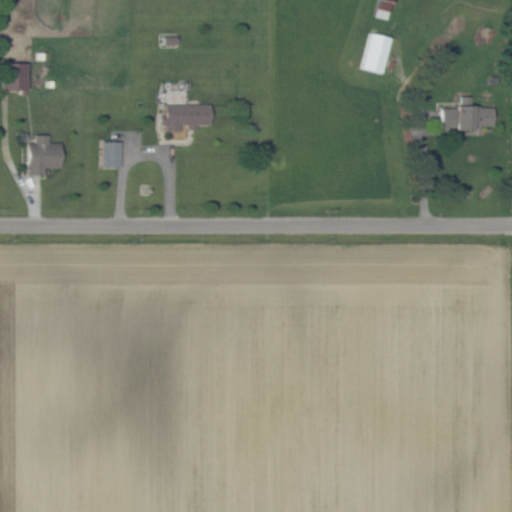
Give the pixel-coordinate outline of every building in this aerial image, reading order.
[(389,0),(376,0),(374,16),(388,18),(389,0)] [(380,72),(389,37),(369,32),(359,67),(380,72)] [(24,62),(0,61),(0,81),(0,89),(24,89),(24,62)] [(439,126),(457,126),(457,127),(491,127),(491,106),(469,106),(469,96),(458,96),(458,107),(439,107),(439,126)] [(163,104),(163,113),(160,113),(160,130),(179,130),(179,127),(194,126),(194,123),(208,123),(208,103),(163,104)] [(24,141),(25,174),(42,174),(42,166),(58,166),(58,141),(46,141),(46,133),(32,134),(32,141),(24,141)] [(119,140),(100,140),(100,165),(119,166),(119,140)]
